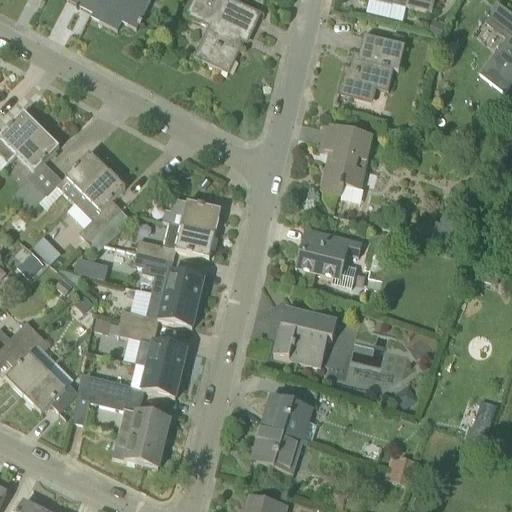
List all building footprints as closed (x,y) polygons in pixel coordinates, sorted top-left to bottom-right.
[(94,12),(92,17),(90,20),(117,34),(121,25),(136,33),(147,11),(124,0),(64,0),(63,2),(80,10),(82,5),(94,12)] [(212,32),(197,63),(228,77),(243,45),(238,43),(245,28),(253,32),(261,17),(224,0),(192,0),(184,19),(212,32)] [(390,0),(405,4),(404,9),(430,16),(434,0),(390,0)] [(507,41),(480,77),(505,95),(511,86),(511,18),(494,6),(482,22),(507,41)] [(356,90),(375,95),(378,81),(390,84),(393,74),(398,75),(404,49),(364,39),(355,73),(344,70),(339,90),(355,94),(356,90)] [(0,161),(6,168),(16,159),(40,134),(23,116),(0,139),(0,161)] [(329,164),(322,193),(342,198),(345,190),(361,194),(374,140),(331,130),(325,155),(335,157),(333,165),(329,164)] [(58,152),(40,134),(16,159),(34,177),(58,152)] [(107,175),(89,157),(55,190),(73,208),(107,175)] [(111,206),(124,192),(107,175),(73,208),(90,225),(77,238),(86,247),(104,230),(120,214),(111,206)] [(20,208),(37,191),(29,183),(12,200),(20,208)] [(46,199),(37,191),(20,208),(29,216),(46,199)] [(183,219),(180,230),(180,231),(214,239),(220,215),(173,203),(170,216),(183,219)] [(138,244),(135,257),(172,266),(175,255),(208,263),(214,239),(180,231),(180,230),(168,227),(163,250),(138,244)] [(104,230),(86,247),(86,248),(94,256),(113,239),(104,230)] [(303,246),(296,273),(334,282),(337,271),(344,273),(348,258),(359,261),(363,248),(319,237),(316,249),(303,246)] [(51,265),(62,256),(46,239),(36,249),(51,265)] [(172,266),(135,257),(132,269),(143,272),(142,279),(154,282),(150,298),(197,310),(203,284),(170,276),(172,266)] [(106,283),(110,268),(79,261),(76,276),(106,283)] [(121,314),(118,327),(155,336),(158,325),(191,333),(197,310),(150,298),(145,320),(121,314)] [(285,314),(274,360),(321,371),(328,344),(333,345),(337,326),(285,314)] [(0,358),(5,364),(34,335),(26,327),(9,343),(0,334),(0,358)] [(134,368),(146,371),(146,370),(180,379),(186,354),(153,346),(155,336),(118,327),(115,339),(140,345),(134,368)] [(5,383),(23,401),(48,377),(29,358),(43,344),(34,335),(5,364),(14,373),(5,383)] [(146,370),(146,371),(140,395),(174,403),(180,379),(146,370)] [(58,416),(67,407),(77,397),(69,388),(64,393),(48,377),(23,401),(41,418),(50,408),(58,416)] [(82,378),(79,391),(126,403),(134,405),(137,393),(129,391),(129,389),(82,378)] [(123,415),(123,414),(126,403),(79,391),(76,404),(89,407),(123,415)] [(282,408),(268,404),(260,432),(298,444),(311,448),(316,428),(306,425),(310,412),(313,413),(313,411),(284,403),(282,408)] [(89,407),(76,404),(74,413),(71,427),(84,430),(89,407)] [(481,406),(469,442),(486,449),(499,412),(481,406)] [(169,424),(123,414),(123,415),(117,438),(163,449),(169,424)] [(298,444),(260,432),(254,454),(259,456),(256,467),(293,479),(293,477),(291,477),(295,464),(293,463),(298,444)] [(158,473),(163,449),(117,438),(111,462),(158,473)] [(392,462),(389,472),(410,478),(410,477),(416,479),(419,467),(400,461),(399,465),(392,462)] [(389,472),(386,485),(407,491),(410,478),(389,472)] [(249,502),(246,511),(284,511),(285,510),(249,502)]
